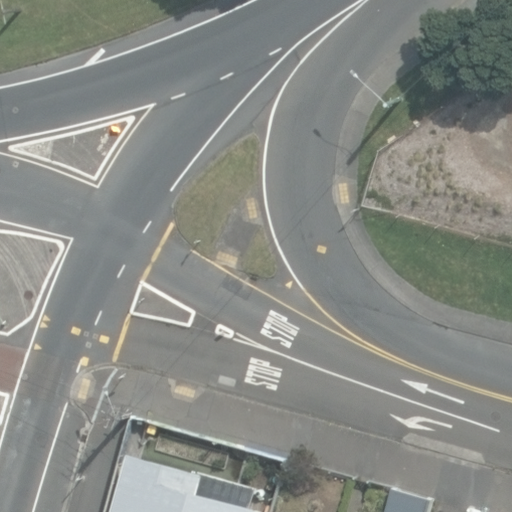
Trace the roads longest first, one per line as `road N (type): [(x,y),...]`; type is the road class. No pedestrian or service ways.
road 1 (residential): [(358,0),(322,143),(334,236),(356,285),(390,320),(511,390)]
road 2 (secondary): [(321,0),(130,85),(0,115)]
road 3 (residential): [(335,0),(200,97),(110,224)]
road 4 (residential): [(322,368),(227,364),(125,338),(60,337)]
road 5 (residential): [(322,368),(110,224)]
road 6 (residential): [(511,430),(322,368)]
road 7 (tertiary): [(60,337),(31,433),(0,485)]
road 8 (tertiary): [(110,224),(60,337)]
